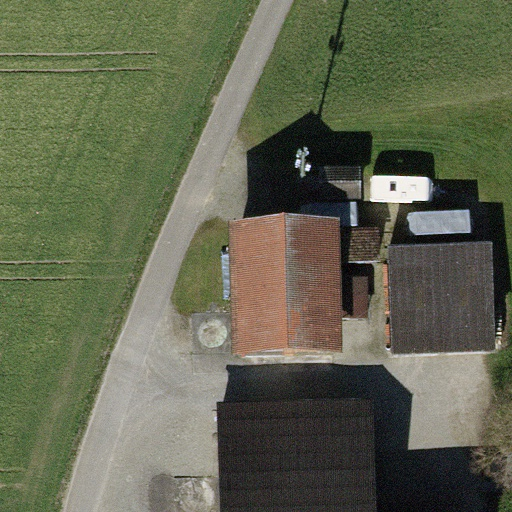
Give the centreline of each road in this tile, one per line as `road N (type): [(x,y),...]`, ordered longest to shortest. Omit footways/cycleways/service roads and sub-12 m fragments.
road 1 (track): [(279,0),(224,122),(83,511)]
road 2 (track): [(464,386),(128,389)]
